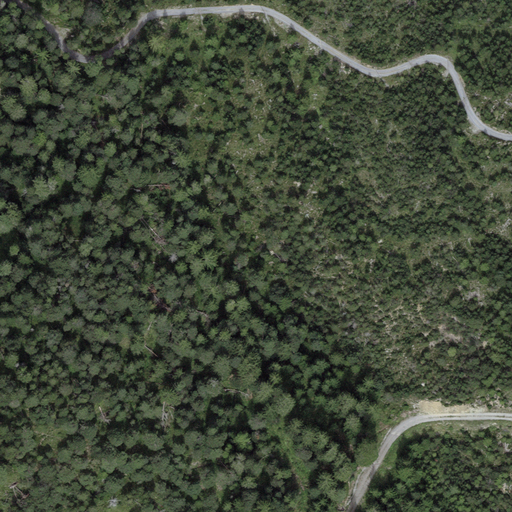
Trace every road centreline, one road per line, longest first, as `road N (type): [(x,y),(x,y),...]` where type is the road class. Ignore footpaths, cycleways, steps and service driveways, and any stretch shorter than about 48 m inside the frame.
road 1 (track): [(511,131),(490,131),(463,104),(441,55),(369,69),(271,8),(248,2),(162,9),(144,14),(102,54),(77,52),(34,5),(12,0)]
road 2 (track): [(343,511),(402,421),(431,406),(511,415)]
